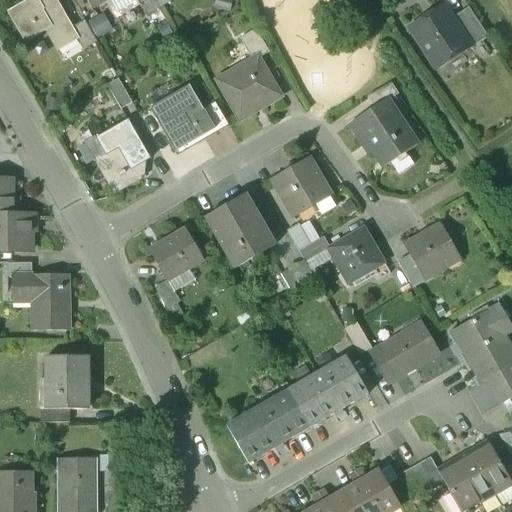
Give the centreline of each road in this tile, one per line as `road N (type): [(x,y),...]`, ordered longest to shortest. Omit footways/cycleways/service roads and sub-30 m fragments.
road 1 (residential): [(93,242),(299,129),(318,133),(384,224),(455,183)]
road 2 (residential): [(219,511),(93,242)]
road 3 (residential): [(224,511),(438,397),(461,434)]
road 4 (residential): [(93,242),(0,82)]
